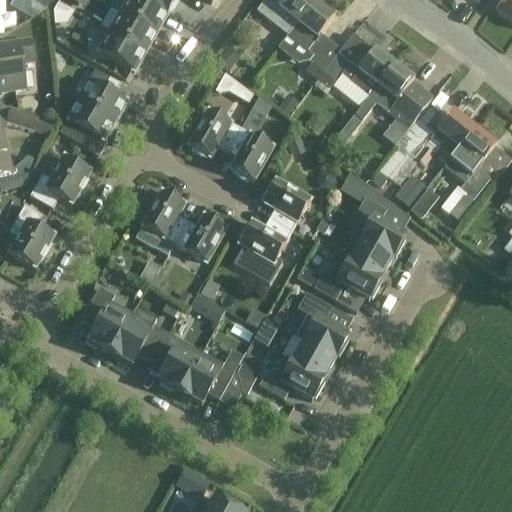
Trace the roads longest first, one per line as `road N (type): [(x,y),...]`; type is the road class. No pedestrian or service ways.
road 1 (residential): [(37,313),(50,358),(294,498)]
road 2 (residential): [(294,498),(430,279)]
road 3 (residential): [(37,313),(55,299),(129,175),(154,153)]
road 4 (residential): [(154,153),(152,118),(237,0)]
road 5 (unclassified): [(511,83),(399,0)]
